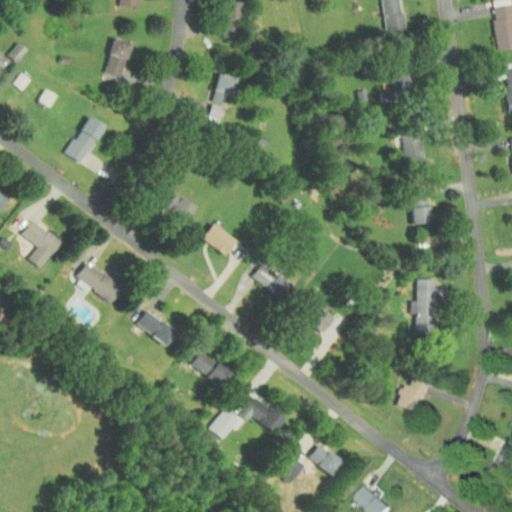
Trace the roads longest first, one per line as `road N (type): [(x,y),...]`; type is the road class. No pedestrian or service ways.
road 1 (residential): [(469,511),(0,135)]
road 2 (residential): [(431,481),(463,420),(481,320),(447,0)]
road 3 (residential): [(100,216),(159,120),(185,0)]
